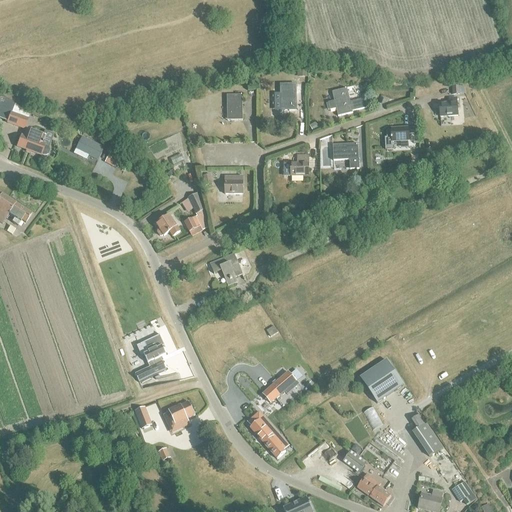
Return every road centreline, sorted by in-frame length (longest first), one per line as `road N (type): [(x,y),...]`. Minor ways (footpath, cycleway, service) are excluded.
road 1 (residential): [(364,511),(282,478),(244,451),(204,383),(148,251),(123,219),(0,165)]
road 2 (track): [(386,336),(487,480)]
road 3 (track): [(0,446),(140,402)]
